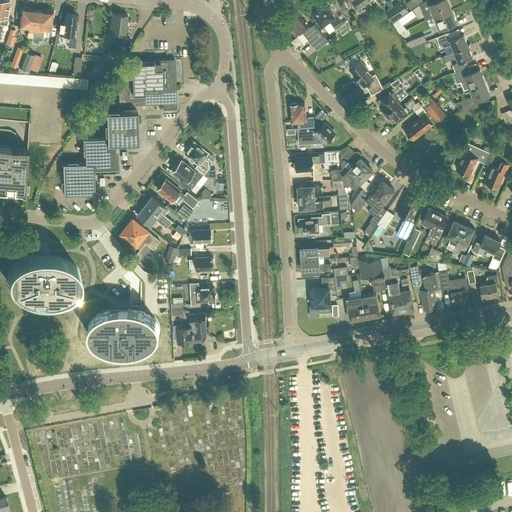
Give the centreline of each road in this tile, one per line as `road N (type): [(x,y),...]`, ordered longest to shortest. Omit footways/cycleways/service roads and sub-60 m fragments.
road 1 (residential): [(511,220),(386,155),(282,54)]
road 2 (residential): [(288,328),(270,90),(282,54)]
road 3 (residential): [(0,215),(97,221),(194,102),(217,93)]
road 4 (residential): [(250,360),(231,116),(217,93)]
road 5 (unclassified): [(250,360),(511,314)]
road 6 (unclassified): [(4,394),(250,360)]
road 7 (unclassified): [(32,511),(4,394)]
